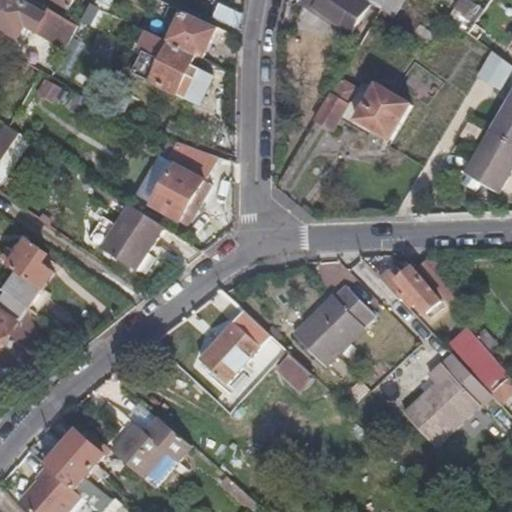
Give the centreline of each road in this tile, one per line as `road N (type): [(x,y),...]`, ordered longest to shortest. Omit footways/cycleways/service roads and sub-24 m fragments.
road 1 (residential): [(259,237),(29,420),(0,456)]
road 2 (residential): [(511,228),(259,237)]
road 3 (residential): [(259,237),(264,0)]
